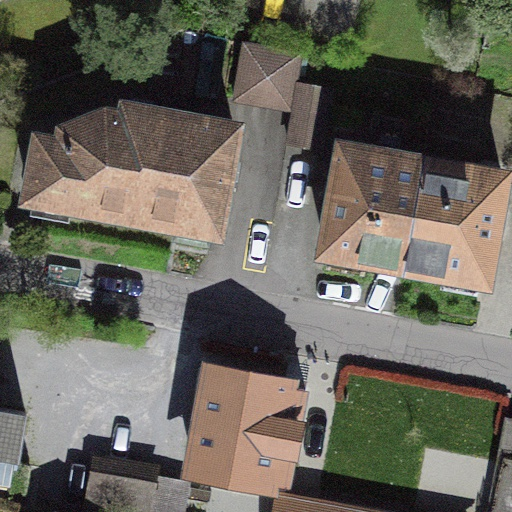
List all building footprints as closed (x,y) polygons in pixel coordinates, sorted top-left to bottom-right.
[(235,98),(289,108),(299,53),(245,43),(235,98)] [(331,89),(299,83),(289,142),(320,147),(331,89)] [(155,99),(128,93),(42,127),(28,197),(134,215),(155,99)] [(237,114),(155,99),(134,215),(216,229),(237,114)] [(323,250),(404,264),(423,161),(341,147),(323,250)] [(423,161),(404,264),(483,278),(501,175),(423,161)] [(316,386),(204,364),(183,470),(295,492),(316,386)] [(0,455),(16,458),(23,410),(0,404),(0,455)] [(511,511),(511,433),(503,432),(487,511),(511,511)] [(140,511),(147,475),(86,464),(76,511),(140,511)] [(170,511),(176,481),(147,475),(140,511),(170,511)] [(362,511),(283,497),(280,511),(362,511)]
